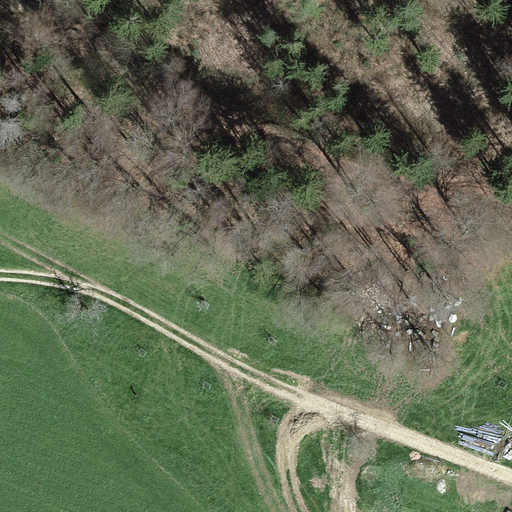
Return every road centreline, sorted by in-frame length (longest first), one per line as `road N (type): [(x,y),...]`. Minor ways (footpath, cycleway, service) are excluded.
road 1 (track): [(0,275),(92,287),(303,397),(511,479)]
road 2 (track): [(511,216),(384,186),(254,129),(105,53),(30,0)]
